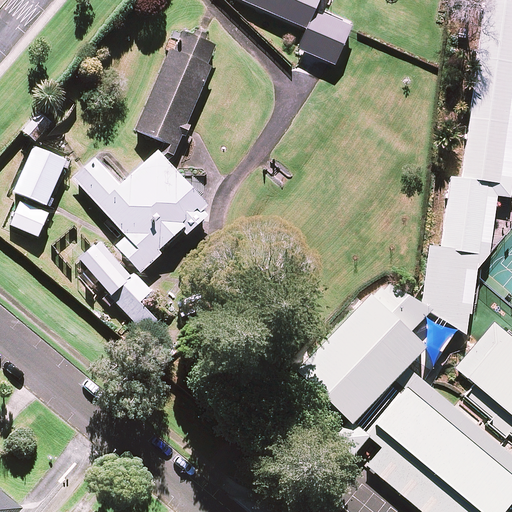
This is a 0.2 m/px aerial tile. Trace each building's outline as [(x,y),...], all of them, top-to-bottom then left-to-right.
[(280,0),(249,0),(275,11),(280,0)] [(445,177),(436,249),(425,248),(418,307),(427,313),(463,336),(466,315),(468,316),(473,280),(474,269),(486,254),(493,198),(507,199),(511,161),(511,6),(481,2),(458,179),(445,177)] [(171,51),(166,49),(131,130),(168,146),(164,155),(169,157),(178,137),(183,139),(188,127),(184,125),(209,68),(205,66),(213,48),(203,43),(205,37),(192,31),(189,37),(179,33),(178,35),(170,32),(167,38),(175,42),(171,51)] [(75,108),(60,99),(52,111),(68,121),(75,108)] [(49,124),(36,113),(20,132),(33,143),(49,124)] [(63,162),(32,148),(12,194),(42,207),(63,162)] [(199,211),(204,207),(155,152),(114,188),(88,159),(68,177),(122,238),(112,246),(137,274),(159,255),(156,252),(180,231),(184,236),(205,218),(199,211)] [(95,242),(75,260),(83,269),(73,277),(90,296),(99,289),(129,323),(117,334),(128,346),(155,322),(137,303),(151,290),(134,271),(126,278),(95,242)] [(404,370),(424,349),(407,333),(427,313),(418,307),(386,285),(380,291),(377,288),(294,374),(350,427),(404,370)] [(501,511),(511,500),(511,461),(404,370),(350,427),(377,450),(363,467),(416,511),(501,511)] [(0,511),(23,511),(24,510),(0,489),(0,511)]
